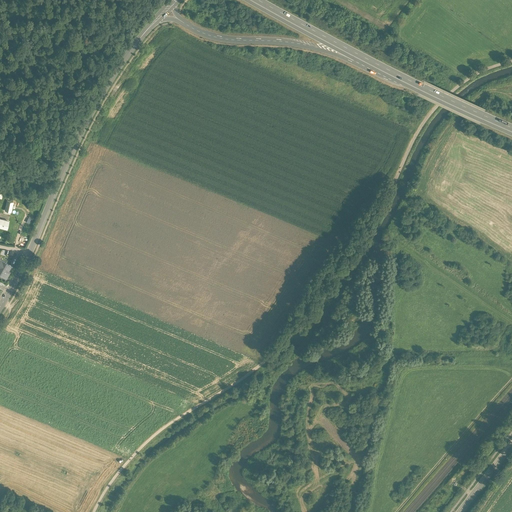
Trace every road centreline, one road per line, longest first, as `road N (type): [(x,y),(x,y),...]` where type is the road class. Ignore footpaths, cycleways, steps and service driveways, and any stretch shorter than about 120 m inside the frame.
road 1 (track): [(511,60),(470,76),(427,116),(374,225),(317,308),(255,369),(150,438),(93,511)]
road 2 (tertiary): [(153,24),(88,115),(0,306)]
road 3 (trunk): [(177,18),(215,36),(287,40),(369,59)]
road 4 (track): [(394,511),(511,378)]
road 5 (trunk): [(511,127),(369,59)]
road 6 (track): [(511,323),(392,242)]
road 7 (trunk): [(369,59),(261,0)]
